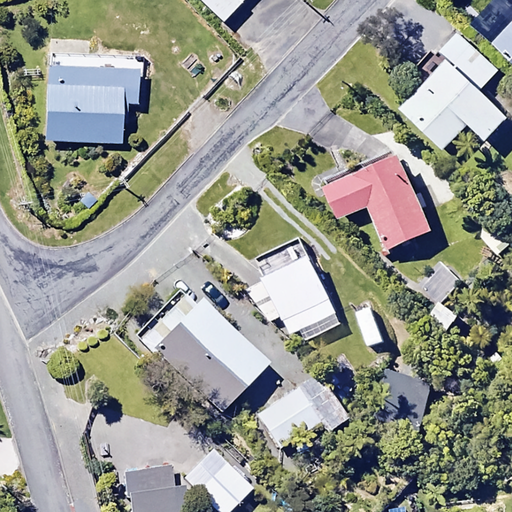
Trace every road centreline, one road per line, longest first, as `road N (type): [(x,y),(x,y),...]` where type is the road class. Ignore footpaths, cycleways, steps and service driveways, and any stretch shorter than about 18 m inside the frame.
road 1 (residential): [(364,0),(127,239),(70,273),(0,286)]
road 2 (residential): [(54,511),(0,289)]
